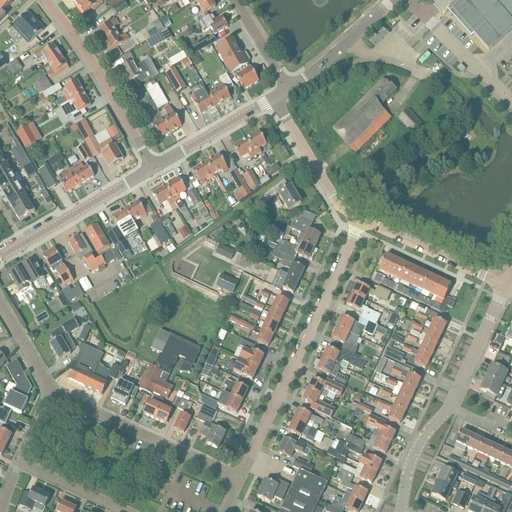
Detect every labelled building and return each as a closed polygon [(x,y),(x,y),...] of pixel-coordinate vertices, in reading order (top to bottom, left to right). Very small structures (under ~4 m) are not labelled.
[(0,0),(0,22),(6,17),(5,16),(5,17),(2,13),(13,3),(10,0),(0,0)] [(96,0),(95,1),(93,0),(84,0),(78,6),(85,15),(92,9),(93,11),(103,3),(100,0),(96,0)] [(129,0),(125,0),(123,1),(112,8),(117,16),(129,9),(128,8),(133,5),(129,0)] [(201,15),(201,16),(196,20),(198,24),(209,17),(206,13),(216,8),(210,0),(198,0),(196,1),(204,14),(201,15)] [(489,51),(511,29),(511,0),(461,0),(451,9),(474,34),(489,51)] [(27,15),(19,22),(13,28),(22,39),(24,37),(30,43),(35,39),(42,32),(36,25),(38,24),(34,20),(33,21),(27,15)] [(228,28),(221,18),(215,22),(211,16),(209,17),(198,24),(204,34),(212,29),(216,35),(228,28)] [(116,19),(105,26),(97,32),(104,42),(117,33),(114,28),(119,25),(122,30),(129,25),(126,20),(120,25),(116,19)] [(168,20),(163,23),(166,29),(172,26),(168,20)] [(190,30),(174,39),(175,42),(182,38),(184,40),(193,35),(190,30)] [(165,32),(146,42),(150,50),(169,40),(165,32)] [(117,33),(104,42),(111,52),(119,46),(129,40),(126,34),(120,38),(117,33)] [(214,36),(207,40),(205,37),(191,45),(196,53),(216,40),(214,36)] [(225,43),(216,47),(223,59),(226,65),(233,61),(240,74),(250,68),(247,63),(242,53),(233,38),(225,43)] [(48,64),(60,56),(53,46),(49,49),(47,46),(39,52),(34,55),(38,61),(44,57),(48,64)] [(197,54),(190,58),(195,67),(202,63),(197,54)] [(60,56),(48,64),(53,70),(47,74),(52,80),(61,74),(69,68),(60,56)] [(135,60),(129,63),(120,68),(128,83),(134,80),(137,85),(152,77),(144,63),(138,66),(135,60)] [(7,68),(12,76),(22,70),(17,61),(7,68)] [(461,65),(457,69),(462,74),(464,72),(465,70),(461,65)] [(174,68),(165,73),(177,94),(186,89),(174,68)] [(259,82),(250,68),(240,74),(236,76),(244,90),(259,82)] [(24,80),(33,74),(30,70),(21,75),(24,80)] [(217,90),(209,94),(216,106),(230,98),(226,91),(233,88),(226,75),(219,79),(221,83),(215,86),(217,90)] [(39,96),(53,88),(45,77),(32,85),(39,96)] [(383,80),(333,130),(356,154),(391,118),(380,107),(396,90),(383,80)] [(77,81),(68,86),(64,88),(68,95),(65,97),(68,103),(84,94),(77,81)] [(59,85),(53,88),(39,96),(42,102),(62,90),(59,85)] [(168,104),(158,86),(147,92),(152,100),(153,99),(159,110),(158,111),(159,113),(161,112),(161,111),(160,109),(168,104)] [(34,88),(25,94),(29,100),(38,94),(34,88)] [(205,90),(191,98),(194,103),(194,104),(196,107),(201,116),(216,106),(209,94),(208,95),(205,90)] [(79,113),(82,111),(91,106),(84,94),(68,103),(71,108),(75,106),(79,113)] [(153,99),(152,100),(145,103),(146,106),(144,107),(148,114),(154,110),(156,112),(158,111),(159,110),(153,99)] [(163,119),(171,133),(181,127),(169,106),(164,110),(168,117),(163,119)] [(412,135),(422,127),(408,110),(398,118),(412,135)] [(148,119),(158,136),(160,139),(171,133),(163,119),(158,123),(154,115),(148,119)] [(76,125),(83,138),(94,157),(101,153),(93,138),(85,125),(83,121),(76,125)] [(115,126),(106,131),(111,139),(119,135),(115,126)] [(27,127),(16,133),(25,149),(36,143),(27,127)] [(246,140),(256,156),(261,153),(259,149),(266,145),(259,132),(246,140)] [(101,153),(105,160),(110,168),(123,160),(115,146),(114,146),(111,140),(102,145),(99,146),(103,152),(101,153)] [(233,147),(238,156),(241,160),(248,155),(250,160),(256,156),(246,140),(233,147)] [(84,145),(78,149),(86,163),(93,159),(84,145)] [(15,149),(20,158),(25,155),(20,146),(16,148),(17,148),(15,149)] [(60,154),(48,161),(52,168),(64,161),(60,154)] [(25,155),(20,158),(25,167),(27,166),(27,167),(30,165),(25,155)] [(206,163),(213,176),(222,170),(223,173),(228,170),(219,155),(206,163)] [(264,155),(258,159),(264,170),(270,166),(264,155)] [(82,163),(71,169),(80,185),(94,177),(88,166),(85,168),(82,163)] [(213,176),(206,163),(193,171),(201,186),(206,183),(204,181),(213,176)] [(277,164),(266,171),(268,176),(280,170),(277,164)] [(7,166),(0,169),(0,182),(13,175),(7,166)] [(42,169),(38,171),(50,191),(54,188),(59,185),(54,177),(47,166),(42,169)] [(66,193),(80,185),(71,169),(61,175),(64,180),(60,183),(66,193)] [(242,187),(248,196),(251,195),(237,171),(230,175),(238,188),(242,187)] [(242,177),(250,191),(260,186),(252,171),(242,177)] [(13,175),(0,182),(0,188),(3,193),(18,184),(13,175)] [(267,176),(259,181),(262,186),(269,181),(267,176)] [(179,179),(165,187),(179,209),(187,223),(192,220),(178,196),(186,191),(179,179)] [(268,192),(259,199),(264,206),(278,195),(288,211),(301,203),(291,186),(289,187),(284,180),(268,192)] [(18,184),(3,193),(8,203),(24,194),(29,191),(23,182),(18,184)] [(179,209),(165,187),(152,194),(159,207),(167,202),(173,212),(179,209)] [(195,207),(201,204),(193,190),(187,194),(195,207)] [(14,212),(29,203),(24,194),(8,203),(14,212)] [(232,197),(228,199),(231,206),(236,203),(232,197)] [(138,202),(125,210),(132,222),(141,217),(142,220),(147,217),(138,202)] [(29,203),(14,212),(20,222),(35,213),(29,203)] [(125,210),(112,218),(120,232),(124,240),(138,232),(132,222),(125,210)] [(210,217),(213,222),(219,218),(216,213),(210,217)] [(300,234),(297,240),(314,248),(320,236),(309,231),(313,223),(301,217),(293,222),(290,229),(300,234)] [(163,226),(170,222),(167,218),(161,222),(163,226)] [(170,241),(162,227),(159,221),(150,227),(161,246),(170,241)] [(285,234),(290,222),(278,230),(277,231),(285,234)] [(171,225),(165,228),(171,238),(177,235),(171,225)] [(109,247),(97,226),(85,233),(97,254),(109,247)] [(184,228),(178,232),(183,239),(188,235),(184,228)] [(118,232),(109,237),(115,248),(118,246),(121,253),(127,249),(118,232)] [(93,254),(82,235),(81,235),(82,237),(78,239),(78,237),(68,243),(76,256),(79,261),(83,259),(92,273),(98,270),(100,273),(106,269),(104,266),(105,265),(116,259),(117,262),(121,259),(116,251),(113,253),(112,251),(105,255),(94,261),(90,255),(93,254)] [(263,241),(262,244),(276,251),(295,260),(297,257),(297,255),(300,256),(309,261),(314,248),(297,240),(294,247),(285,243),(281,241),(279,246),(277,245),(277,246),(268,242),(268,243),(263,241)] [(172,245),(166,249),(170,253),(175,249),(172,245)] [(218,245),(214,254),(231,262),(236,253),(218,245)] [(54,250),(43,257),(53,273),(56,272),(64,286),(73,281),(54,250)] [(294,264),(295,260),(276,251),(273,257),(283,262),(281,266),(290,270),(287,277),(299,282),(305,270),(296,265),(294,264)] [(390,276),(397,261),(386,256),(379,271),(390,276)] [(23,267),(28,275),(31,280),(33,280),(36,285),(41,282),(38,277),(42,274),(34,261),(23,267)] [(254,261),(252,267),(262,272),(264,266),(260,264),(256,262),(254,261)] [(408,266),(397,261),(390,276),(400,281),(408,266)] [(408,266),(400,281),(411,286),(418,271),(408,266)] [(28,282),(25,277),(20,269),(9,275),(20,293),(27,288),(25,284),(28,282)] [(184,270),(181,277),(189,280),(192,274),(184,270)] [(247,276),(250,278),(258,281),(260,275),(251,271),(250,271),(250,270),(249,270),(247,276)] [(429,276),(418,271),(411,286),(422,291),(429,276)] [(278,272),(271,287),(273,288),(281,292),(282,289),(284,290),(293,294),(299,282),(287,277),(280,274),(278,272)] [(385,286),(387,281),(376,276),(374,281),(385,286)] [(422,291),(433,296),(440,281),(429,276),(422,291)] [(398,286),(387,281),(385,286),(396,291),(398,286)] [(451,286),(440,281),(433,296),(444,302),(442,306),(431,301),(428,306),(444,314),(447,307),(449,302),(451,299),(446,297),(451,286)] [(220,283),(218,287),(227,292),(230,287),(220,283)] [(391,293),(387,291),(378,287),(377,287),(380,288),(377,293),(357,284),(352,295),(365,301),(368,295),(373,298),(374,297),(386,303),(391,293)] [(409,291),(398,286),(396,291),(407,296),(409,291)] [(76,299),(70,289),(62,293),(68,303),(76,299)] [(263,291),(260,296),(268,300),(270,295),(263,291)] [(420,296),(409,291),(407,296),(417,301),(420,296)] [(367,315),(364,321),(376,326),(381,316),(368,310),(368,309),(362,306),(365,301),(352,295),(347,306),(367,315)] [(239,307),(252,313),(260,316),(265,306),(244,296),(242,301),(255,307),(254,309),(241,303),(239,307)] [(431,301),(420,296),(417,301),(428,306),(431,301)] [(67,307),(62,297),(49,305),(54,315),(67,307)] [(289,303),(280,299),(278,298),(273,309),(283,314),(289,303)] [(78,302),(70,308),(74,313),(82,308),(78,302)] [(278,325),(283,314),(273,309),(267,320),(278,325)] [(260,316),(252,313),(250,318),(258,322),(260,316)] [(426,322),(428,317),(420,313),(417,318),(426,322)] [(257,342),(259,343),(268,348),(273,336),(262,331),(233,317),(231,322),(253,332),(253,333),(260,336),(257,342)] [(376,326),(364,321),(362,326),(342,317),(337,328),(359,338),(362,331),(372,336),(377,327),(376,326)] [(414,324),(399,318),(397,322),(421,333),(423,328),(414,324)] [(75,349),(67,335),(79,328),(74,319),(61,327),(62,328),(50,335),(55,342),(49,345),(60,361),(71,355),(69,352),(75,349)] [(273,336),(278,325),(267,320),(262,331),(273,336)] [(446,325),(437,321),(435,320),(430,331),(441,336),(446,325)] [(344,344),(342,349),(355,355),(357,351),(356,350),(358,345),(356,344),(359,338),(337,328),(332,339),(344,344)] [(419,340),(425,343),(435,348),(441,336),(430,331),(425,329),(419,340)] [(150,366),(139,390),(142,391),(149,394),(151,395),(151,396),(153,393),(160,396),(161,397),(162,397),(164,391),(167,385),(166,384),(170,375),(169,375),(174,363),(175,364),(179,356),(186,359),(180,372),(190,372),(201,348),(171,334),(170,336),(169,340),(162,354),(161,354),(160,354),(155,365),(156,366),(155,368),(153,367),(150,366)] [(416,338),(409,335),(407,340),(416,344),(418,339),(416,338)] [(498,336),(495,343),(501,346),(505,338),(498,336)] [(243,350),(238,360),(239,360),(247,364),(258,369),(264,357),(255,352),(253,352),(255,347),(242,341),(239,348),(243,350)] [(420,353),(431,358),(435,348),(425,343),(420,353)] [(67,380),(102,396),(107,385),(107,384),(108,381),(94,374),(104,355),(84,345),(67,380)] [(420,353),(413,350),(404,346),(402,351),(411,355),(411,354),(418,358),(415,364),(425,369),(431,358),(420,353)] [(327,348),(322,359),(340,368),(343,362),(349,365),(348,365),(356,369),(358,363),(360,358),(355,356),(355,355),(342,349),(339,354),(327,348)] [(387,348),(384,355),(401,363),(404,356),(387,348)] [(511,361),(498,354),(494,362),(508,368),(511,361)] [(333,377),(331,382),(344,388),(346,384),(348,379),(344,377),(343,377),(337,374),(340,368),(322,359),(317,370),(333,377)] [(239,360),(233,372),(241,375),(241,376),(243,377),(252,381),(258,369),(247,364),(239,360)] [(0,408),(0,422),(5,425),(10,416),(12,410),(21,415),(27,403),(28,401),(26,400),(32,388),(17,361),(6,367),(16,387),(13,394),(10,392),(3,409),(0,408)] [(410,370),(395,363),(391,372),(407,380),(404,386),(415,391),(420,380),(408,374),(410,370)] [(115,377),(116,378),(120,369),(119,369),(120,368),(114,365),(109,376),(114,379),(115,377)] [(206,366),(202,374),(208,377),(212,369),(206,366)] [(486,378),(502,385),(507,373),(492,366),(486,378)] [(484,398),(493,402),(496,398),(499,392),(503,394),(506,388),(502,385),(486,378),(480,390),(487,393),(484,398)] [(329,386),(313,379),(308,390),(326,398),(329,392),(340,397),(344,388),(331,382),(329,386)] [(389,379),(386,384),(395,388),(398,383),(389,379)] [(224,394),(231,397),(242,403),(248,390),(237,385),(236,385),(227,381),(224,386),(227,388),(224,394)] [(116,390),(111,400),(125,406),(130,397),(134,399),(138,391),(120,382),(116,390)] [(410,402),(415,391),(404,386),(399,384),(397,389),(402,391),(399,397),(410,402)] [(174,388),(167,385),(164,391),(171,394),(174,388)] [(317,413),(326,417),(329,418),(333,409),(317,402),(320,396),(326,398),(308,390),(303,401),(319,408),(317,413)] [(393,394),(384,390),(381,395),(390,399),(393,394)] [(171,394),(164,391),(162,397),(161,397),(157,405),(150,401),(143,414),(154,420),(162,402),(163,402),(165,398),(168,400),(171,394)] [(207,398),(203,405),(216,411),(218,406),(225,409),(225,410),(236,415),(242,403),(231,397),(224,394),(221,393),(218,399),(216,402),(207,398)] [(410,402),(399,397),(394,395),(392,400),(396,402),(393,408),(405,413),(410,402)] [(182,400),(176,397),(172,406),(178,409),(182,400)] [(188,402),(182,400),(178,409),(184,412),(188,402)] [(400,424),(405,413),(393,408),(389,406),(379,401),(376,406),(385,410),(391,413),(389,419),(400,424)] [(162,402),(154,420),(166,425),(172,412),(164,408),(166,404),(163,402),(162,402)] [(355,412),(356,409),(358,406),(352,403),(351,406),(348,404),(346,408),(355,412)] [(358,403),(358,406),(356,409),(369,415),(371,416),(373,410),(358,403)] [(203,405),(202,407),(196,420),(205,424),(200,435),(202,433),(209,437),(206,444),(218,449),(225,433),(214,428),(215,427),(211,425),(217,412),(216,411),(203,405)] [(181,415),(178,420),(174,429),(184,433),(190,419),(193,413),(186,410),(183,416),(181,415)] [(299,410),(293,421),(318,432),(306,426),(309,420),(321,426),(323,421),(299,410)] [(375,429),(372,435),(390,444),(396,433),(384,428),(386,423),(371,416),(367,425),(375,429)] [(313,443),(315,438),(318,432),(293,421),(288,432),(301,437),(313,443)] [(0,443),(7,446),(12,435),(0,429),(0,443)] [(456,443),(467,448),(472,436),(461,431),(456,443)] [(385,455),(390,444),(372,435),(369,442),(363,439),(362,441),(350,436),(347,442),(363,449),(365,445),(385,455)] [(483,441),(472,436),(467,448),(478,453),(483,441)] [(278,453),(287,457),(291,459),(294,452),(307,458),(312,448),(306,445),(291,438),(289,442),(284,440),(278,453)] [(494,447),(483,441),(478,453),(489,459),(494,447)] [(344,449),(346,445),(339,442),(335,451),(329,448),(326,455),(338,460),(344,449)] [(363,450),(363,449),(347,442),(346,445),(344,449),(346,450),(360,457),(364,450),(363,450)] [(505,452),(494,447),(489,459),(495,462),(493,466),(498,468),(500,464),(505,452)] [(511,469),(511,465),(511,454),(505,452),(500,464),(511,469)] [(382,462),(373,458),(368,456),(367,458),(363,456),(359,465),(377,473),(382,462)] [(447,462),(458,467),(460,461),(450,456),(447,462)] [(293,467),(310,475),(313,468),(296,460),(293,467)] [(471,467),(460,461),(458,467),(469,472),(471,467)] [(372,484),(377,473),(359,465),(356,472),(344,466),(340,475),(349,479),(352,481),(354,476),(372,484)] [(469,472),(480,477),(482,472),(471,467),(469,472)] [(437,482),(451,489),(455,491),(458,485),(454,483),(457,476),(443,469),(437,482)] [(313,511),(316,507),(327,484),(300,471),(280,511),(313,511)] [(493,477),(482,472),(480,477),(491,482),(493,477)] [(461,481),(474,487),(477,480),(465,474),(461,481)] [(351,498),(363,504),(368,493),(347,483),(349,479),(340,475),(337,479),(343,482),(341,486),(353,492),(351,498)] [(491,482),(502,488),(504,482),(493,477),(491,482)] [(271,483),(265,481),(257,498),(262,500),(262,501),(264,502),(264,501),(270,504),(273,497),(282,501),(289,486),(282,483),(273,478),(271,483)] [(445,502),(451,489),(437,482),(431,495),(445,502)] [(511,487),(511,485),(504,482),(502,488),(510,491),(511,487)] [(19,506),(28,510),(31,511),(35,503),(45,507),(50,497),(33,489),(30,494),(25,492),(19,506)] [(452,504),(458,507),(464,495),(458,492),(452,504)] [(467,511),(483,511),(490,499),(484,496),(478,493),(475,499),(474,499),(467,511)] [(506,510),(511,497),(511,496),(506,494),(500,507),(506,510)] [(335,499),(333,503),(331,508),(340,511),(342,511),(345,509),(351,511),(358,511),(363,504),(351,498),(345,495),(342,502),(335,499)] [(470,497),(464,495),(458,507),(464,510),(470,497)] [(496,501),(490,499),(483,511),(499,511),(500,511),(493,507),(496,501)] [(61,502),(57,511),(56,511),(75,511),(77,509),(61,502)]
